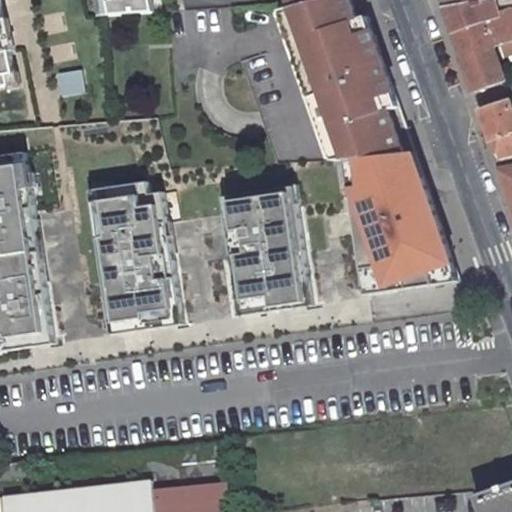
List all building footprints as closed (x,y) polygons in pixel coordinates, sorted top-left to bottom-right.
[(97,0),(100,16),(154,11),(151,0),(97,0)] [(356,17),(350,0),(314,0),(307,3),(296,6),(289,9),(305,53),(297,56),(311,95),(319,91),(342,156),(349,155),(415,149),(366,13),(356,17)] [(511,0),(486,0),(444,8),(474,91),(503,81),(498,67),(504,64),(501,53),(508,51),(506,43),(511,41),(511,0)] [(0,88),(11,86),(9,77),(15,76),(0,1),(0,88)] [(289,9),(281,12),(297,56),(305,53),(289,9)] [(84,69),(60,74),(65,98),(89,93),(84,69)] [(319,91),(311,95),(333,156),(342,156),(319,91)] [(511,106),(510,100),(481,109),(502,168),(511,166),(511,106)] [(415,149),(349,155),(358,210),(435,203),(415,149)] [(0,352),(56,344),(40,235),(27,152),(0,156),(0,352)] [(511,166),(502,168),(511,195),(511,166)] [(95,212),(114,335),(185,325),(173,248),(165,192),(152,194),(150,182),(99,189),(102,211),(95,212)] [(232,246),(242,316),(315,306),(300,203),(292,204),(290,187),(233,196),(235,212),(227,213),(232,246)] [(435,203),(358,210),(369,295),(462,281),(435,203)] [(511,511),(511,483),(478,496),(483,511),(511,511)] [(156,511),(154,488),(6,503),(7,511),(156,511)]
